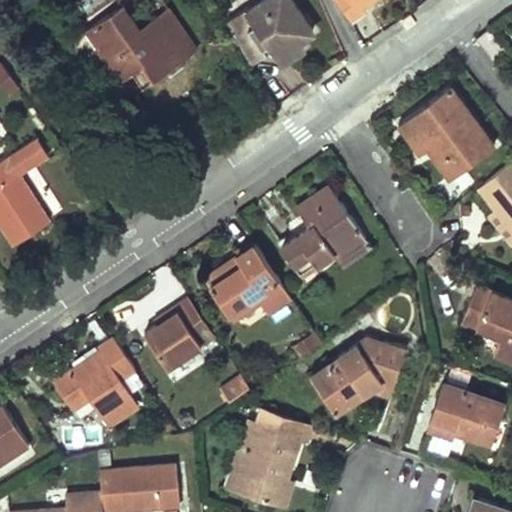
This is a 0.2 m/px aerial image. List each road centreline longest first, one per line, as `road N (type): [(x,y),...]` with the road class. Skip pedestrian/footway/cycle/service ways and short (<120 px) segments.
road 1 (residential): [(0,325),(337,97)]
road 2 (residential): [(337,97),(415,213)]
road 3 (residential): [(337,97),(444,22)]
